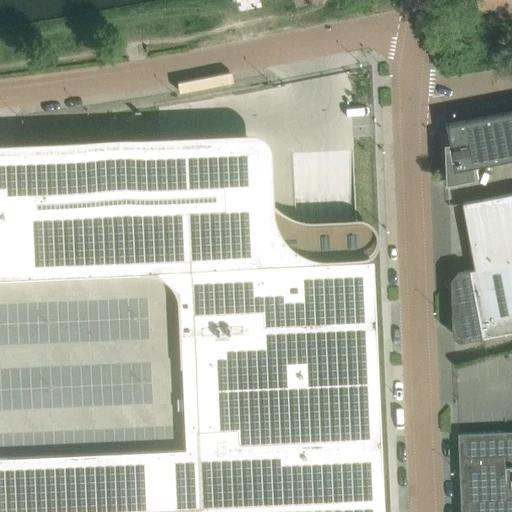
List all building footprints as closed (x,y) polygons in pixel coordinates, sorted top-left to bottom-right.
[(511,0),(479,0),(481,11),(495,9),(497,20),(511,16),(511,0)] [(511,111),(448,123),(452,142),(446,143),(448,184),(479,178),(476,166),(511,159),(511,111)] [(0,511),(382,511),(371,258),(359,258),(258,262),(253,143),(253,139),(159,143),(0,149),(0,511)] [(476,270),(511,262),(511,193),(464,203),(476,269),(476,270)] [(458,272),(452,279),(454,336),(461,341),(511,331),(511,262),(476,270),(476,269),(458,272)] [(511,422),(511,355),(465,356),(465,398),(475,398),(475,402),(463,402),(463,423),(511,422)] [(511,511),(511,430),(459,433),(462,511),(511,511)]
